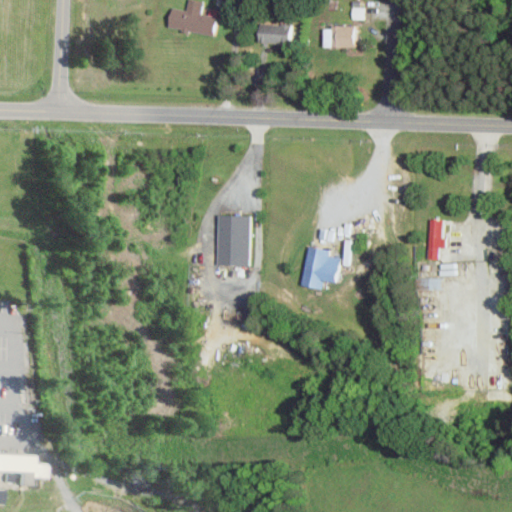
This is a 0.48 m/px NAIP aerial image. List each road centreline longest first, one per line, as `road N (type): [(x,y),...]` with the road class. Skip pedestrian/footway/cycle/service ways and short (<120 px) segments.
road 1 (primary): [(0,108),(511,124)]
road 2 (residential): [(388,121),(393,0)]
